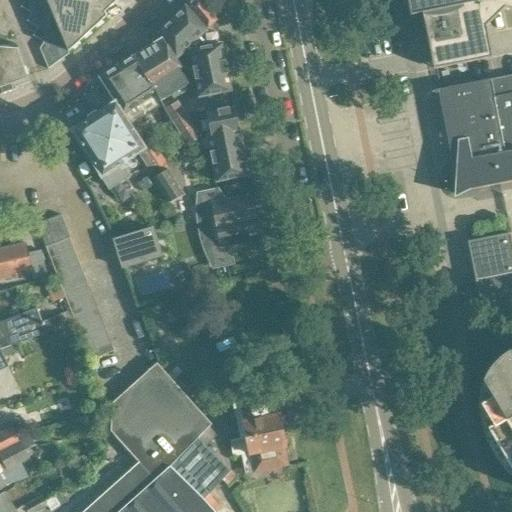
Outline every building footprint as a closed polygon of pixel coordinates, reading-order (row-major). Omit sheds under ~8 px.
[(25,0),(21,7),(31,13),(39,0),(25,0)] [(38,28),(50,8),(46,0),(39,0),(31,13),(27,21),(38,28)] [(110,0),(46,0),(50,8),(56,22),(68,51),(106,16),(103,13),(111,6),(110,0)] [(215,22),(216,21),(201,0),(194,0),(186,7),(186,6),(158,33),(163,39),(175,60),(200,36),(203,48),(193,50),(190,50),(199,97),(231,91),(227,72),(230,71),(228,62),(225,63),(221,44),(220,44),(215,22)] [(511,8),(511,0),(407,0),(410,16),(422,13),(431,58),(433,69),(492,57),(490,47),(486,26),(505,6),(511,8)] [(48,35),(56,22),(50,8),(38,28),(33,36),(43,42),(48,35)] [(68,51),(56,22),(48,35),(59,62),(69,54),(68,51)] [(48,69),(59,62),(48,35),(43,42),(40,49),(48,69)] [(182,70),(175,60),(163,39),(135,57),(157,95),(165,90),(168,94),(173,91),(171,87),(185,78),(180,71),(182,70)] [(0,94),(15,89),(14,87),(31,81),(19,45),(0,43),(0,94)] [(157,95),(135,57),(100,79),(115,102),(133,125),(164,105),(157,95)] [(511,75),(438,90),(455,176),(454,193),(480,180),(484,186),(511,181),(511,75)] [(165,172),(133,125),(115,102),(71,131),(102,179),(104,178),(111,188),(129,176),(122,167),(141,155),(155,178),(165,173),(165,172)] [(202,138),(180,102),(166,111),(182,135),(183,135),(190,145),(202,138)] [(242,147),(242,144),(234,107),(207,113),(212,134),(207,135),(215,173),(215,172),(216,177),(218,176),(219,181),(232,179),(248,175),(244,157),(247,156),(245,147),(242,147)] [(189,148),(176,156),(184,168),(196,160),(189,148)] [(165,173),(155,178),(171,203),(187,196),(170,170),(165,173)] [(261,239),(252,195),(226,200),(221,191),(200,196),(204,215),(214,216),(219,241),(210,245),(214,265),(230,262),(227,246),(261,239)] [(36,224),(41,235),(65,226),(61,214),(36,224)] [(45,247),(69,237),(65,226),(41,235),(45,247)] [(124,269),(162,257),(153,229),(115,241),(124,269)] [(511,306),(511,242),(510,235),(510,233),(468,242),(482,313),(511,306)] [(45,247),(50,258),(74,249),(69,237),(45,247)] [(0,279),(32,272),(34,279),(47,276),(41,250),(28,254),(25,244),(0,249),(0,279)] [(50,258),(54,269),(78,260),(74,249),(50,258)] [(54,269),(58,281),(83,272),(78,260),(54,269)] [(62,291),(63,292),(87,283),(83,272),(58,281),(60,285),(62,291)] [(63,292),(67,304),(92,294),(87,283),(63,292)] [(50,297),(62,291),(60,285),(48,290),(50,297)] [(67,304),(72,315),(96,306),(92,294),(67,304)] [(72,315),(76,327),(100,317),(96,306),(72,315)] [(46,334),(37,309),(2,322),(0,323),(0,349),(1,350),(11,345),(46,334)] [(76,327),(81,338),(105,329),(100,317),(76,327)] [(81,338),(85,350),(109,340),(105,329),(81,338)] [(89,361),(114,352),(109,340),(85,350),(89,361)] [(0,370),(8,365),(1,350),(0,349),(0,370)] [(492,398),(481,405),(493,425),(488,428),(511,468),(511,349),(503,355),(495,362),(488,371),(482,381),(483,383),(492,398)] [(213,406),(205,415),(159,362),(112,403),(111,432),(139,463),(153,451),(204,499),(222,480),(227,485),(236,476),(206,447),(223,431),(220,413),(213,406)] [(239,399),(243,422),(250,455),(250,454),(254,473),(289,466),(285,447),(286,447),(279,414),(278,414),(274,392),(239,399)] [(9,424),(12,430),(0,435),(0,453),(17,445),(20,443),(18,439),(29,435),(20,418),(9,424)] [(0,490),(7,486),(0,475),(0,473),(28,457),(24,451),(34,445),(29,435),(18,439),(20,443),(17,445),(0,453),(0,490)] [(215,511),(204,499),(153,451),(139,463),(83,511),(215,511)] [(103,463),(103,452),(89,456),(92,464),(103,463)] [(36,511),(49,506),(43,495),(15,511),(3,492),(0,494),(0,511),(36,511)]
